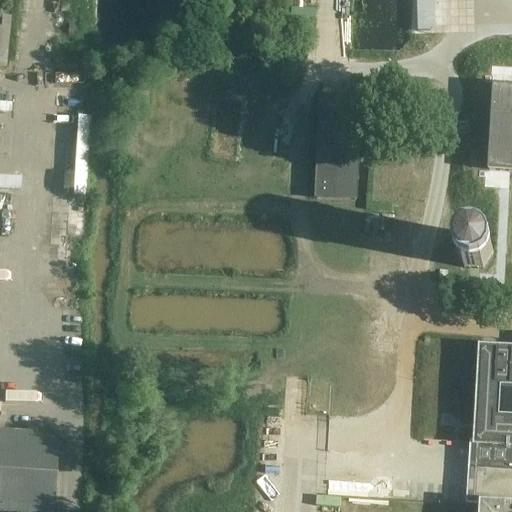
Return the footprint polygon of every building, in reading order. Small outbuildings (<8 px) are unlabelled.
[(461,60),(471,60),(469,30),(459,31),(461,60)] [(511,88),(495,87),(490,173),(511,174),(511,88)] [(321,98),(317,200),(319,200),(319,199),(354,201),(357,201),(361,100),(358,100),(358,101),(325,99),(325,98),(321,98)] [(71,229),(85,229),(89,111),(75,111),(71,229)] [(464,269),(477,270),(484,271),(494,254),(485,237),(466,236),(455,252),(464,269)] [(511,511),(511,352),(482,351),(477,443),(470,442),(466,506),(480,507),(479,511),(511,511)] [(0,511),(52,511),(57,436),(0,432),(0,511)] [(326,449),(323,511),(356,511),(359,451),(326,449)]
